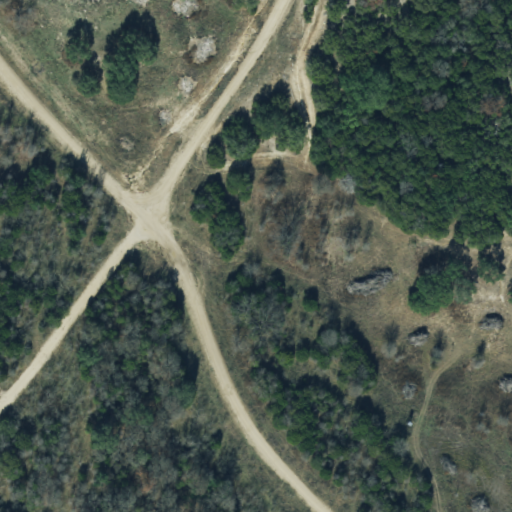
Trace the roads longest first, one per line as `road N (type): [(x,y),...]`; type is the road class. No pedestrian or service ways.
road 1 (track): [(266,0),(147,215)]
road 2 (track): [(0,409),(147,215)]
